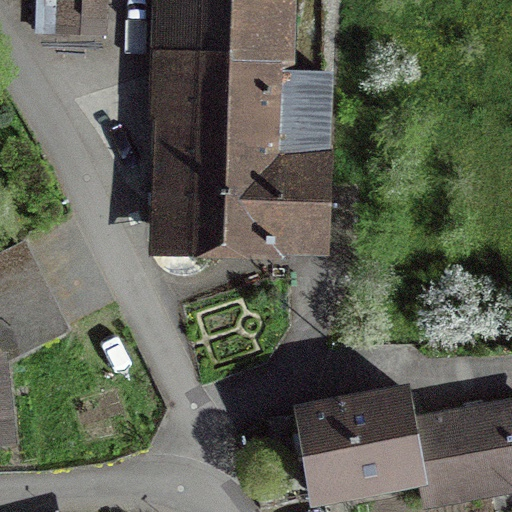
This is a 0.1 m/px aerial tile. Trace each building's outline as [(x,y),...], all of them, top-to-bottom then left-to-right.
[(35,0),(35,36),(108,38),(109,23),(113,23),(114,0),(35,0)] [(282,263),(327,265),(334,82),(295,81),(297,0),(151,0),(147,125),(154,125),(148,263),(195,265),(195,270),(282,274),(282,263)] [(0,359),(8,358),(8,364),(68,333),(25,245),(0,257),(0,359)] [(8,364),(8,358),(0,359),(0,456),(18,454),(8,364)] [(310,511),(337,511),(419,497),(428,495),(414,420),(409,392),(292,413),(310,511)] [(511,402),(414,420),(428,495),(419,497),(422,511),(434,511),(511,497),(511,402)]
